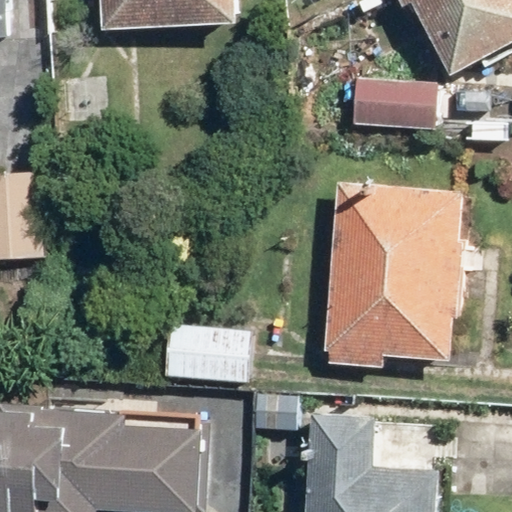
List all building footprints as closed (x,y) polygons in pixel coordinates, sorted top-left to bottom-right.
[(0,0),(0,29),(24,30),(22,0),(0,0)] [(265,7),(264,0),(117,0),(119,17),(265,7)] [(511,0),(442,0),(478,64),(511,45),(511,0)] [(457,76),(363,71),(360,117),(454,123),(457,76)] [(0,252),(62,252),(62,164),(0,164),(0,252)] [(482,181),(357,172),(344,357),(404,361),(405,348),(470,353),(482,181)] [(273,317),(182,311),(179,364),(269,371),(273,317)] [(131,511),(132,493),(236,496),(240,410),(161,407),(161,398),(18,393),(17,416),(0,416),(0,511),(131,511)] [(458,511),(462,461),(396,457),(399,408),(333,404),(326,511),(458,511)]
